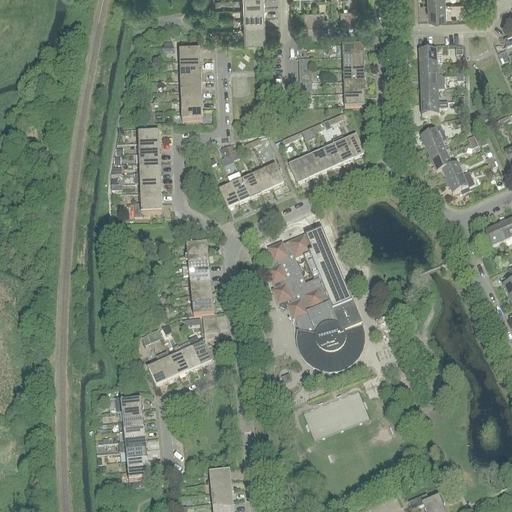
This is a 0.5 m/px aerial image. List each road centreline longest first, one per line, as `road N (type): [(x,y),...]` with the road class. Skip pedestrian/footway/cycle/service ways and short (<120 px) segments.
road 1 (residential): [(229,242),(178,207),(176,142),(224,140),(222,51)]
road 2 (residential): [(229,242),(379,174)]
road 3 (residential): [(170,477),(163,405),(242,373)]
road 4 (residential): [(379,174),(382,33)]
road 5 (residential): [(382,33),(480,30),(508,0)]
road 6 (residential): [(511,351),(455,224)]
road 7 (residential): [(256,511),(242,373)]
road 8 (residential): [(242,373),(229,242)]
